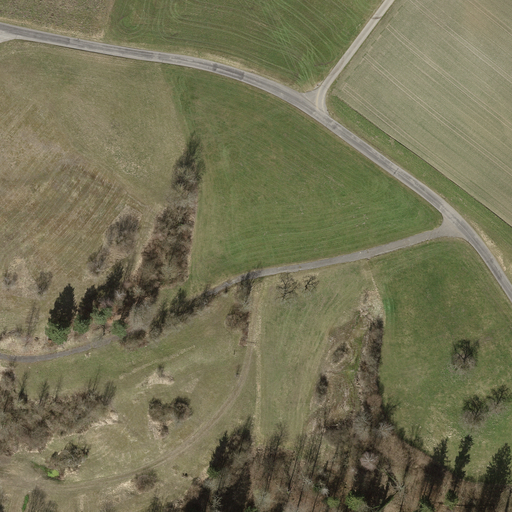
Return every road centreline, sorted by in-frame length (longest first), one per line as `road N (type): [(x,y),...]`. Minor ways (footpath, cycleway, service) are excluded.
road 1 (residential): [(0,32),(194,65),(311,108),(465,228),(511,294)]
road 2 (track): [(465,228),(243,281),(93,348),(48,360),(0,356)]
road 3 (track): [(0,480),(49,492),(114,483),(171,460),(235,402),(268,275)]
road 4 (track): [(311,108),(392,0)]
